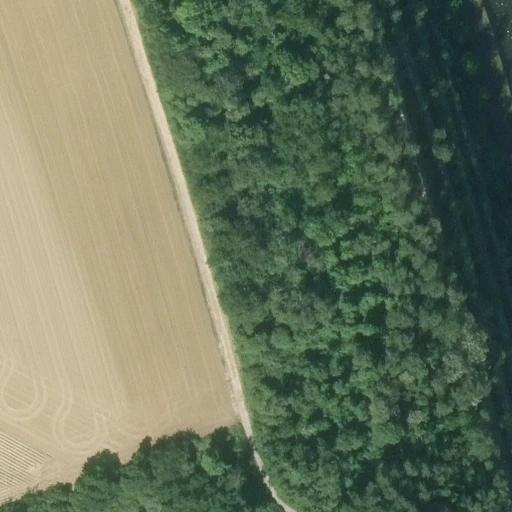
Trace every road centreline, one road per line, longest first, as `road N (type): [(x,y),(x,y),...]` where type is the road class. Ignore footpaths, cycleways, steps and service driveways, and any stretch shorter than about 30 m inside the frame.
road 1 (track): [(132,0),(263,438),(276,470),(323,511)]
road 2 (track): [(463,0),(511,163)]
